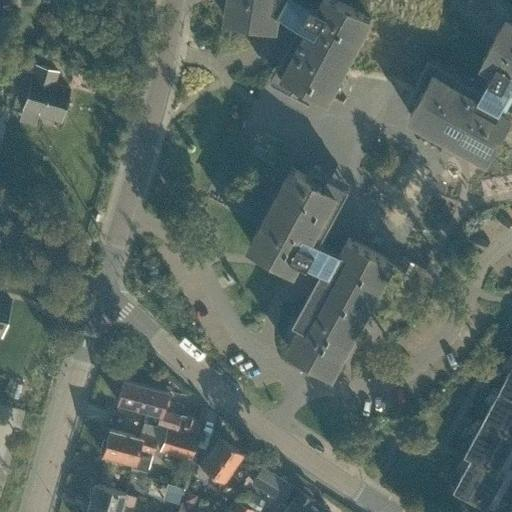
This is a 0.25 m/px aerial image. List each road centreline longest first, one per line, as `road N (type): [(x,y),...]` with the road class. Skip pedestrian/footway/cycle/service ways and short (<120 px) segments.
road 1 (residential): [(511,239),(487,260),(451,332),(417,366),(363,388),(302,383)]
road 2 (residential): [(302,383),(248,346),(184,246),(123,219)]
road 3 (residential): [(38,511),(102,288)]
road 4 (unclassified): [(123,219),(167,65),(175,0)]
road 5 (unclassified): [(268,432),(102,288)]
road 6 (unclassified): [(378,506),(268,432)]
